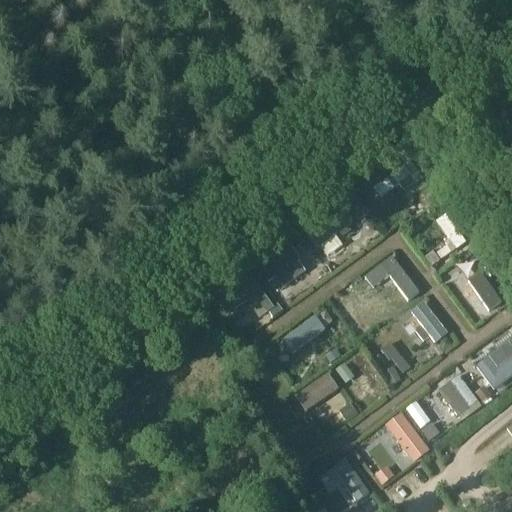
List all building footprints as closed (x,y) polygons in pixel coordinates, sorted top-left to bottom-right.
[(403,168),(373,190),(380,200),(398,186),(403,192),(414,184),(403,168)] [(344,213),(307,239),(316,250),(352,225),(345,214),(344,213)] [(445,218),(435,225),(456,252),(465,245),(445,218)] [(264,269),(263,270),(270,280),(298,259),(291,250),(264,269)] [(336,252),(318,264),(325,275),(343,263),(336,252)] [(380,266),(365,278),(374,289),(389,277),(408,302),(419,294),(392,258),(380,266)] [(486,267),(456,289),(463,298),(466,302),(496,281),(486,267)] [(288,306),(304,299),(299,286),(283,292),(288,306)] [(376,289),(364,296),(382,327),(394,320),(376,289)] [(230,316),(245,306),(237,294),(209,313),(229,343),(243,334),(230,316)] [(424,307),(412,316),(422,328),(415,333),(424,343),(430,339),(435,345),(446,337),(424,307)] [(262,324),(269,335),(281,328),(273,317),(262,324)] [(315,318),(281,342),(291,356),(325,331),(315,318)] [(390,344),(383,349),(402,375),(409,370),(390,344)] [(493,393),(511,378),(511,359),(496,371),(487,360),(475,369),(493,393)] [(327,375),(294,398),(305,413),(338,390),(327,375)] [(456,377),(437,392),(460,423),(480,408),(456,377)] [(432,438),(448,426),(430,401),(414,413),(432,438)] [(344,434),(354,426),(337,403),(327,411),(344,434)] [(399,415),(383,427),(411,464),(427,452),(399,415)] [(344,461),(331,470),(354,504),(367,496),(344,461)] [(414,479),(384,509),(387,511),(405,511),(426,491),(414,479)]
